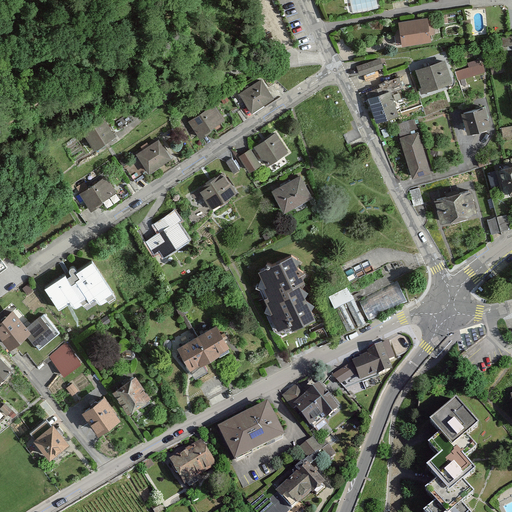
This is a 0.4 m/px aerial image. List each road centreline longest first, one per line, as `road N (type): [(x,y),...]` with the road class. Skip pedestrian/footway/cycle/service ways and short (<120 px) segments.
road 1 (residential): [(449,310),(401,318),(108,468)]
road 2 (residential): [(336,68),(43,261)]
road 3 (residential): [(449,310),(438,268),(336,68)]
road 4 (residential): [(344,511),(384,407),(449,310)]
road 5 (residential): [(108,468),(19,357)]
